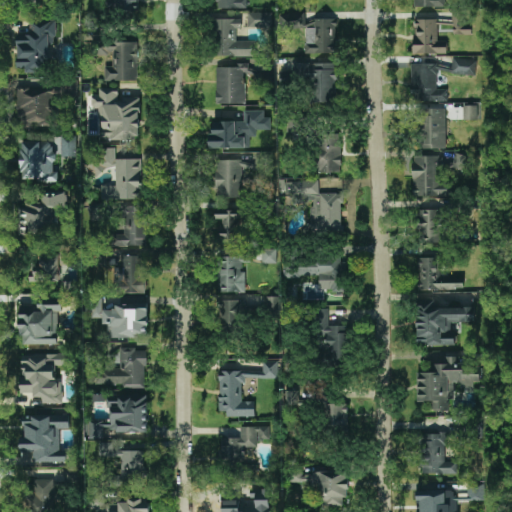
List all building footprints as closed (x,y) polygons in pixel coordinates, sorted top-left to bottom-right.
[(108,0),(108,12),(137,12),(137,0),(108,0)] [(246,8),(246,0),(215,0),(215,8),(246,8)] [(414,0),(414,8),(446,7),(445,0),(414,0)] [(272,27),(272,12),(247,12),(247,26),(272,27)] [(214,56),(256,56),(256,41),(236,40),(236,28),(241,28),(241,18),(214,18),(214,56)] [(446,53),(446,40),(437,40),(437,18),(413,18),(414,53),(446,53)] [(305,53),(336,53),(335,19),(304,20),(305,53)] [(16,34),(16,67),(25,67),(25,72),(53,72),(53,21),(29,21),(29,34),(16,34)] [(138,41),(101,41),(101,55),(113,55),(113,65),(104,65),(103,80),(137,81),(138,41)] [(475,75),(476,60),(453,58),(451,73),(475,75)] [(312,103),(336,102),(335,62),(293,64),(293,66),(300,66),(300,73),(311,73),(312,103)] [(437,64),(410,63),(410,89),(421,89),(421,100),(447,101),(447,89),(436,89),(437,64)] [(215,103),(245,103),(244,74),(256,74),(256,83),(271,83),(271,70),(250,70),(250,64),(215,65),(215,103)] [(15,89),(16,125),(52,124),(51,88),(15,89)] [(139,97),(117,97),(117,88),(98,88),(98,94),(92,94),(92,108),(98,108),(99,139),(140,139),(139,97)] [(476,119),(477,104),(448,103),(448,119),(476,119)] [(446,148),(445,108),(421,108),(421,148),(446,148)] [(270,129),(270,117),(264,117),(264,110),(244,110),(243,121),(212,121),(212,135),(208,135),(208,147),(249,148),(249,137),(255,137),(256,129),(270,129)] [(318,173),(340,173),(339,132),(316,133),(318,173)] [(61,156),(76,156),(75,135),(60,136),(61,156)] [(20,180),(57,180),(57,171),(52,171),(53,141),(21,141),(20,180)] [(142,199),(142,158),(115,158),(115,147),(101,147),(101,168),(115,167),(115,185),(100,186),(100,199),(142,199)] [(474,157),(455,153),(451,171),(470,175),(474,157)] [(413,197),(454,196),(453,181),(444,181),(443,155),(412,156),(413,197)] [(241,197),(241,168),(255,168),(255,159),(215,160),(216,198),(241,197)] [(318,193),(318,180),(279,181),(279,193),(292,193),(292,203),(310,203),(310,231),(341,230),(341,193),(318,193)] [(56,235),(57,210),(65,211),(65,192),(40,191),(40,201),(19,201),(19,217),(26,217),(25,234),(56,235)] [(240,208),(215,209),(215,220),(219,220),(219,247),(241,246),(240,208)] [(441,243),(440,209),(418,210),(419,243),(441,243)] [(276,249),(262,248),(262,263),(276,263),(276,249)] [(33,281),(63,282),(64,254),(34,253),(33,281)] [(143,293),(143,254),(107,255),(107,274),(116,274),(117,293),(143,293)] [(244,292),(245,271),(241,271),(242,262),(250,262),(250,256),(218,256),(218,292),(244,292)] [(437,257),(417,258),(418,290),(463,289),(462,277),(438,277),(437,257)] [(319,276),(319,290),(344,290),(344,259),(284,259),(284,276),(319,276)] [(266,313),(279,313),(279,296),(266,297),(266,313)] [(20,343),(57,344),(58,311),(61,311),(61,298),(37,298),(37,305),(20,305),(20,343)] [(101,318),(102,299),(89,299),(89,317),(101,318)] [(221,333),(243,332),(242,299),(220,300),(221,333)] [(474,307),(434,307),(434,300),(416,300),(417,346),(453,345),(452,322),(474,322),(474,307)] [(108,337),(147,336),(147,303),(115,303),(115,309),(103,309),(103,323),(108,323),(108,337)] [(347,325),(328,325),(328,309),(317,309),(317,334),(327,334),(328,364),(348,363),(347,325)] [(145,387),(145,348),(119,348),(119,368),(100,368),(100,386),(145,387)] [(20,355),(21,392),(33,392),(33,397),(43,397),(43,403),(61,403),(61,365),(67,365),(67,354),(20,355)] [(448,410),(448,399),(455,399),(455,388),(473,388),(473,382),(479,382),(479,365),(459,365),(459,356),(446,356),(446,363),(430,364),(430,372),(417,372),(417,401),(429,401),(429,410),(448,410)] [(277,378),(278,360),(218,359),(218,415),(254,415),(254,401),(242,401),(243,377),(277,378)] [(299,391),(285,391),(286,405),(299,405),(299,391)] [(147,433),(148,393),(109,392),(108,432),(147,433)] [(347,430),(347,401),(326,400),(325,430),(347,430)] [(22,415),(22,451),(31,451),(31,463),(67,463),(67,450),(60,450),(60,429),(70,429),(70,415),(22,415)] [(88,439),(103,439),(104,427),(110,427),(110,420),(88,420),(88,439)] [(269,426),(240,427),(241,438),(221,438),(222,462),(244,462),(244,448),(259,447),(259,439),(270,439),(269,426)] [(419,473),(456,474),(457,462),(446,462),(446,433),(420,433),(419,473)] [(144,451),(117,450),(117,443),(99,442),(99,457),(121,457),(121,482),(143,482),(144,451)] [(317,506),(347,505),(346,471),(313,472),(313,485),(316,485),(317,506)] [(28,511),(54,511),(55,479),(29,478),(28,511)] [(468,500),(485,500),(486,483),(468,483),(468,500)] [(447,490),(416,490),(416,511),(457,511),(457,498),(447,498),(447,490)] [(118,511),(118,504),(105,504),(106,494),(90,494),(90,511),(92,511),(108,511),(109,511),(118,511)] [(149,511),(149,498),(127,498),(127,502),(119,502),(119,511),(149,511)] [(223,511),(270,511),(271,499),(253,499),(253,501),(223,501),(223,511)]
